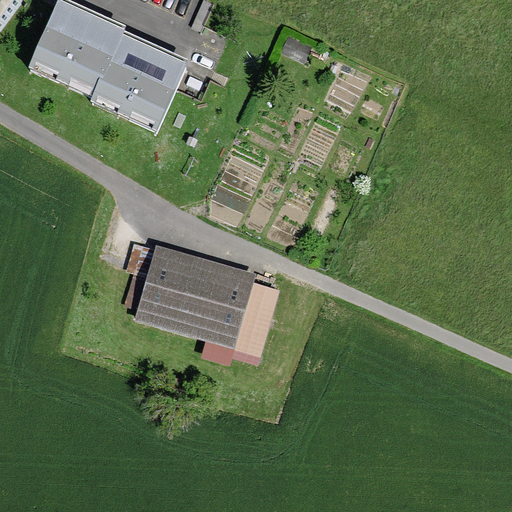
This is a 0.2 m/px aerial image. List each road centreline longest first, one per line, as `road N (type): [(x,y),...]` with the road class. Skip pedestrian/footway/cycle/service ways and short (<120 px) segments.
road 1 (residential): [(326,284),(177,222),(0,113)]
road 2 (track): [(511,364),(326,284)]
